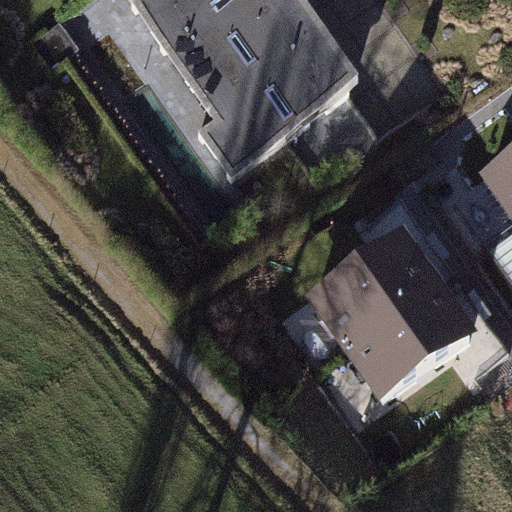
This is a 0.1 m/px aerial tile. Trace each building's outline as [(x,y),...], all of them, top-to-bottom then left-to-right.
[(351,101),(279,0),(169,0),(144,16),(224,133),(206,146),(231,181),(351,101)] [(77,54),(61,29),(37,44),(54,70),(77,54)] [(511,172),(488,190),(511,224),(511,172)] [(400,249),(313,309),(349,361),(436,301),(400,249)] [(436,301),(349,361),(385,413),(472,353),(436,301)]
